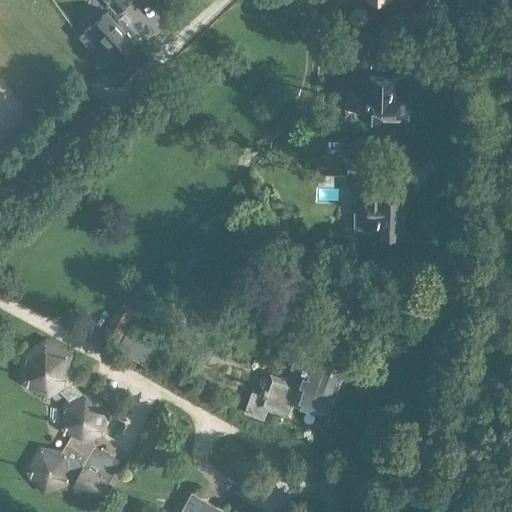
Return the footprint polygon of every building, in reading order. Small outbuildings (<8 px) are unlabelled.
[(126,0),(108,0),(117,9),(126,0)] [(107,10),(80,35),(94,49),(105,38),(120,53),(135,39),(107,10)] [(374,83),(363,82),(362,113),(409,115),(410,83),(405,83),(405,76),(374,76),(374,83)] [(317,174),(373,175),(374,157),(318,155),(317,174)] [(369,232),(407,233),(407,210),(407,196),(387,195),(388,178),(369,178),(369,195),(358,195),(355,197),(354,228),(357,231),(369,232)] [(318,310),(344,320),(352,300),(346,298),(351,284),(332,276),(318,310)] [(119,306),(104,332),(120,341),(135,315),(119,306)] [(347,378),(342,376),(348,360),(327,352),(330,342),(311,335),(308,343),(301,340),(288,377),(271,371),(267,382),(265,381),(260,393),(252,390),(244,411),(264,418),(268,407),(291,416),(297,401),(321,410),(326,395),(334,398),(338,387),(343,389),(347,378)] [(46,342),(23,357),(24,385),(51,396),(68,387),(74,354),(46,342)] [(105,408),(104,407),(87,395),(85,396),(66,404),(66,405),(64,427),(65,427),(74,433),(62,454),(43,450),(31,470),(46,488),(66,480),(67,481),(76,486),(98,498),(118,461),(96,448),(91,436),(104,430),(104,428),(105,408)] [(226,511),(193,493),(182,511),(139,511),(136,510),(134,511),(226,511)]
